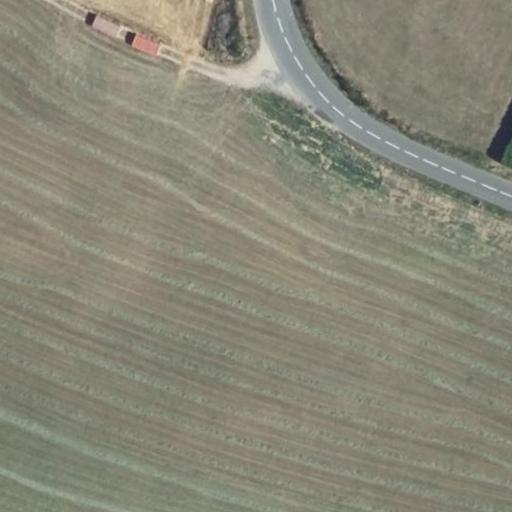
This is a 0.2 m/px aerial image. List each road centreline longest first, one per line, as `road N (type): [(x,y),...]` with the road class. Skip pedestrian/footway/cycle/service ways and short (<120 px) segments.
road 1 (tertiary): [(511,196),(350,121),(310,81),(270,0)]
road 2 (track): [(295,58),(226,75),(54,0)]
